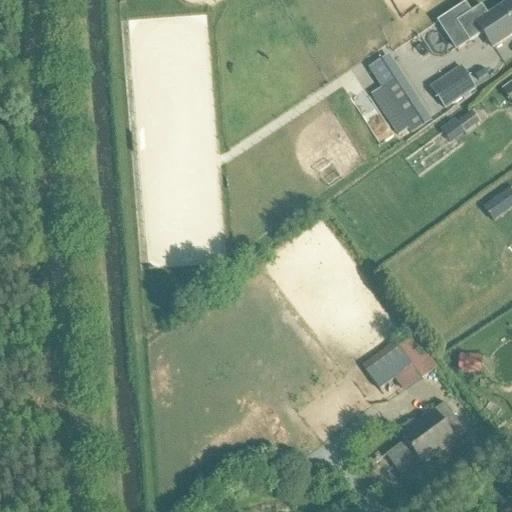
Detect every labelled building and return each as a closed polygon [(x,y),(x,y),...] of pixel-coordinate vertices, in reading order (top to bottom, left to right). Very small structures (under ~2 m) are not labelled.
[(511,36),(511,1),(487,17),(481,8),(471,14),(466,6),(450,16),(469,45),(482,36),(491,50),(511,36)] [(382,62),(369,70),(382,92),(371,99),(397,138),(407,132),(411,138),(426,127),(382,62)] [(430,90),(445,112),(476,91),(461,69),(430,90)] [(511,82),(502,90),(511,104),(511,82)] [(464,137),(480,126),(472,114),(456,126),(464,137)] [(511,194),(509,190),(482,210),(493,225),(511,211),(511,194)] [(415,339),(398,351),(411,370),(420,383),(437,372),(415,339)] [(411,370),(398,351),(365,373),(378,392),(411,370)] [(398,437),(404,445),(386,459),(403,482),(422,468),(457,442),(457,441),(466,435),(444,406),(435,413),(433,410),(398,437)]
